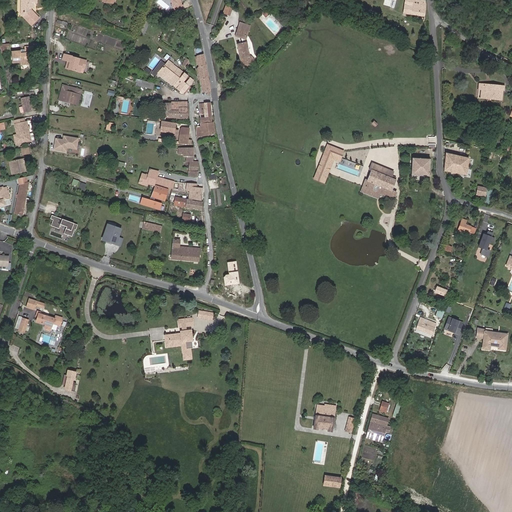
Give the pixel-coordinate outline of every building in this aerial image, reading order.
[(36,0),(21,0),(21,10),(26,10),(26,14),(23,17),(32,26),(39,18),(31,10),(31,8),(33,8),(33,3),(37,3),(36,0)] [(172,0),(176,12),(184,10),(181,0),(172,0)] [(424,16),(426,9),(425,1),(419,0),(405,0),(404,12),(424,16)] [(223,13),(230,15),(233,7),(226,5),(223,13)] [(266,17),(271,13),(267,9),(263,13),(266,17)] [(247,36),(248,32),(237,29),(235,35),(241,38),(243,34),(247,36)] [(249,55),(248,50),(247,50),(247,47),(246,41),(242,42),(237,43),(240,57),(241,64),(242,65),(246,62),(248,64),(253,60),(253,58),(251,55),(249,55)] [(22,54),(25,65),(28,65),(28,59),(32,59),(32,47),(24,48),(24,51),(24,53),(22,54)] [(20,65),(25,65),(22,54),(21,54),(19,54),(19,52),(11,52),(12,63),(19,63),(20,65)] [(82,67),(84,60),(69,56),(69,55),(62,53),(60,58),(65,60),(67,60),(67,62),(64,64),(63,67),(78,71),(79,66),(82,67)] [(206,66),(204,54),(200,55),(200,54),(198,54),(198,56),(197,56),(199,67),(198,67),(196,69),(197,73),(199,74),(200,74),(203,92),(205,92),(209,91),(210,90),(206,66)] [(159,73),(174,85),(180,78),(176,76),(181,70),(174,65),(168,61),(165,65),(159,73)] [(159,73),(165,65),(162,62),(154,73),(157,76),(159,73)] [(189,86),(193,80),(184,73),(180,78),(174,85),(174,86),(183,93),(189,86)] [(155,83),(137,78),(136,81),(135,85),(153,90),(155,83)] [(117,87),(109,85),(106,96),(115,97),(117,87)] [(481,90),(480,98),(501,100),(502,90),(504,90),(504,86),(494,85),(494,87),(479,85),(479,90),(481,90)] [(77,104),(81,90),(63,86),(59,99),(77,104)] [(32,110),(29,97),(22,98),(23,106),(19,107),(20,113),(32,110)] [(165,118),(187,117),(187,103),(165,103),(165,104),(162,104),(162,113),(163,113),(164,116),(165,116),(165,118)] [(211,116),(210,103),(200,104),(201,117),(211,116)] [(152,116),(152,112),(147,111),(147,118),(162,120),(162,117),(152,116)] [(197,127),(197,136),(215,134),(213,122),(212,122),(211,116),(201,117),(200,117),(201,126),(197,127)] [(25,121),(24,118),(14,120),(17,134),(14,135),(16,144),(30,141),(29,139),(31,139),(29,133),(28,129),(28,126),(27,121),(25,121)] [(162,122),(160,131),(174,133),(175,124),(162,122)] [(180,134),(179,143),(186,144),(191,144),(192,140),(188,139),(188,135),(180,134)] [(79,139),(64,136),(63,140),(56,139),(54,151),(67,153),(68,149),(77,150),(79,139)] [(334,158),(335,154),(340,156),(342,151),(328,145),(326,150),(325,154),(324,155),(322,162),(331,165),(334,158)] [(29,153),(27,146),(21,148),(23,155),(29,153)] [(189,161),(193,161),(193,148),(179,148),(178,154),(183,154),(183,157),(186,157),(186,162),(189,161)] [(446,153),(444,171),(474,176),(475,170),(467,169),(469,158),(446,153)] [(429,176),(430,159),(412,158),(411,175),(429,176)] [(22,159),(11,162),(14,173),(25,171),(22,159)] [(198,171),(198,163),(198,161),(193,161),(189,161),(189,171),(198,171)] [(328,172),(331,165),(322,162),(319,169),(328,172)] [(393,172),(372,163),(370,169),(373,171),(391,178),(393,172)] [(324,182),(328,172),(319,169),(315,178),(324,182)] [(174,181),(157,177),(158,172),(150,170),(148,176),(146,175),(142,174),(139,184),(147,186),(148,183),(154,185),(155,183),(173,188),(174,182),(174,181)] [(391,190),(395,180),(391,178),(373,171),(368,181),(364,192),(371,195),(373,190),(380,193),(394,199),(396,192),(391,190)] [(26,176),(18,178),(20,185),(18,195),(16,194),(16,196),(16,198),(18,198),(15,213),(22,215),(23,209),(23,208),(23,207),(24,207),(26,198),(27,191),(26,191),(26,190),(27,189),(28,183),(26,176)] [(218,178),(209,180),(211,189),(220,187),(218,178)] [(165,201),(168,189),(167,189),(165,188),(163,188),(161,187),(159,187),(156,186),(155,186),(150,202),(146,201),(145,207),(161,211),(162,204),(155,202),(155,199),(165,201)] [(6,198),(9,197),(6,187),(3,188),(2,188),(0,188),(0,205),(4,204),(3,200),(6,199),(6,198)] [(203,197),(203,188),(196,187),(194,187),(194,190),(188,189),(186,198),(195,199),(195,196),(203,197)] [(485,196),(487,188),(479,187),(477,195),(485,196)] [(183,198),(182,206),(201,209),(202,202),(193,200),(183,198)] [(58,229),(60,225),(66,228),(63,234),(71,237),(74,231),(75,231),(77,226),(51,216),(50,219),(53,220),(50,226),(58,229)] [(466,221),(462,219),(458,231),(463,233),(464,230),(472,233),(473,227),(465,224),(466,221)] [(162,233),(164,226),(140,220),(138,228),(162,233)] [(123,229),(107,224),(102,241),(117,246),(123,229)] [(487,233),(484,232),(478,246),(482,248),(480,253),(488,256),(491,250),(487,248),(491,240),(494,241),(496,237),(492,236),(493,232),(488,230),(487,233)] [(198,261),(200,248),(179,246),(180,240),(173,240),(171,259),(198,261)] [(444,249),(452,252),(454,246),(446,244),(444,249)] [(224,274),(225,284),(239,283),(237,260),(228,261),(229,274),(224,274)] [(444,295),(446,290),(437,287),(435,291),(444,295)] [(44,304),(29,299),(27,306),(34,308),(35,305),(39,306),(43,307),(44,304)] [(438,309),(436,315),(443,317),(445,311),(438,309)] [(199,310),(197,318),(208,319),(209,312),(199,310)] [(55,319),(40,314),(39,313),(38,316),(36,322),(46,325),(45,327),(45,330),(49,331),(51,329),(53,324),(60,326),(62,321),(55,319)] [(444,328),(460,334),(465,321),(449,315),(444,328)] [(181,327),(185,327),(193,326),(192,318),(178,319),(179,328),(181,327)] [(432,334),(436,323),(421,318),(417,328),(432,334)] [(505,349),(507,334),(484,331),(484,329),(478,329),(477,337),(484,338),(483,348),(489,349),(490,345),(498,347),(498,349),(505,349)] [(186,331),(182,331),(180,331),(180,334),(164,336),(165,344),(183,342),(186,360),(192,359),(191,349),(193,348),(192,341),(193,341),(191,330),(186,331)] [(183,342),(165,344),(166,348),(181,346),(183,360),(186,360),(183,342)] [(74,371),(68,370),(67,375),(65,385),(65,389),(70,390),(72,382),(74,371)] [(332,432),(336,406),(325,405),(325,406),(317,405),(315,414),(316,414),(313,429),(317,430),(318,428),(328,429),(328,431),(332,432)] [(367,433),(383,437),(385,430),(389,431),(390,427),(386,426),(388,419),(372,415),(367,433)] [(344,430),(350,432),(354,419),(348,417),(344,430)] [(341,478),(326,476),(324,485),(340,487),(341,478)]
